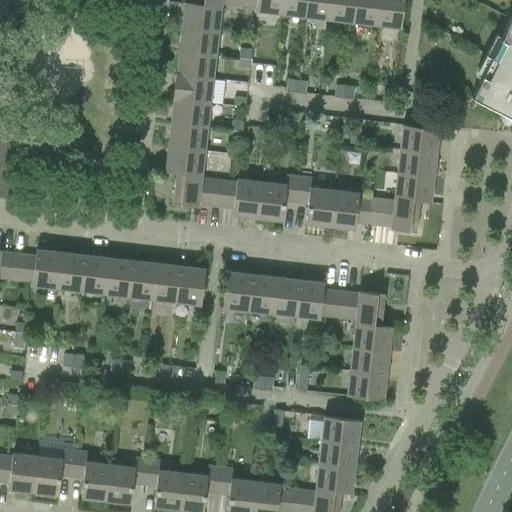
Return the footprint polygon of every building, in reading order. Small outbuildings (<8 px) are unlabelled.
[(256,0),(255,8),(255,11),(279,14),(281,0),(256,0)] [(281,0),(279,14),(303,17),(305,0),(281,0)] [(329,0),(305,0),(303,17),(327,20),(329,0)] [(354,0),(329,0),(327,20),(351,23),(354,0)] [(378,0),(354,0),(351,23),(375,26),(378,0)] [(403,0),(378,0),(375,26),(400,29),(403,0)] [(184,2),(181,27),(217,31),(220,7),(194,4),(184,2)] [(511,13),(470,96),(511,117),(511,13)] [(181,27),(178,51),(214,55),(217,31),(181,27)] [(239,49),(238,58),(250,59),(251,50),(239,49)] [(174,73),(174,75),(211,79),(214,55),(178,51),(175,74),(174,73)] [(238,58),(237,67),(248,68),(249,69),(250,64),(250,59),(238,58)] [(172,97),(171,99),(209,103),(211,79),(174,75),(174,76),(175,76),(173,97),(172,97)] [(284,92),(294,93),(296,81),(286,80),(284,92)] [(296,81),(294,93),(304,94),(305,82),(296,81)] [(332,97),(342,98),(344,86),(334,85),(332,97)] [(344,86),(342,98),(352,99),(353,87),(344,86)] [(381,102),(389,103),(390,91),(382,90),(381,102)] [(234,97),(233,106),(244,108),(245,108),(246,99),(245,99),(234,97)] [(172,100),(170,123),(206,127),(209,103),(171,99),(171,100),(172,100)] [(351,119),(349,142),(357,143),(358,143),(360,121),(359,120),(351,119)] [(231,121),(230,130),(241,131),(242,122),(231,121)] [(170,123),(167,147),(203,151),(206,127),(170,123)] [(401,125),(398,150),(435,154),(438,129),(401,125)] [(241,131),(230,130),(229,139),(240,140),(241,131)] [(164,172),(175,173),(200,176),(203,151),(167,147),(164,172)] [(398,150),(395,174),(432,178),(435,154),(398,150)] [(197,207),(197,205),(200,178),(200,176),(175,173),(171,204),(197,207)] [(393,198),(419,201),(429,203),(432,178),(395,174),(393,198)] [(283,201),(295,203),(298,177),(285,175),(284,185),(266,182),(262,219),(281,221),(283,201)] [(304,224),(323,226),(327,190),(308,187),(309,178),(298,177),(295,203),(307,204),(304,224)] [(197,205),(232,209),(235,182),(200,178),(197,205)] [(232,215),(262,219),(266,182),(235,179),(235,182),(232,209),(232,215)] [(354,230),(354,223),(357,197),(357,193),(327,190),(323,226),(354,230)] [(354,223),(390,227),(392,201),(357,197),(354,223)] [(393,198),(392,201),(390,227),(389,229),(415,232),(419,201),(393,198)] [(35,256),(31,282),(31,286),(56,289),(60,252),(36,249),(35,256)] [(35,256),(0,252),(0,278),(31,282),(35,256)] [(84,255),(60,252),(56,289),(80,291),(84,255)] [(108,257),(84,255),(80,291),(104,294),(108,257)] [(132,260),(108,257),(104,294),(128,297),(132,260)] [(156,263),(132,260),(128,297),(151,300),(156,263)] [(180,266),(156,263),(151,300),(175,303),(180,266)] [(181,266),(180,266),(175,303),(200,305),(204,269),(181,266)] [(222,308),(246,311),(250,274),(249,274),(226,272),(222,308)] [(246,311),(270,314),(274,277),(252,275),(250,274),(246,311)] [(270,314),(294,316),(298,280),(274,277),(270,314)] [(294,316),(319,319),(319,316),(322,290),(323,283),(300,280),(298,280),(294,316)] [(319,316),(354,320),(357,294),(322,290),(319,316)] [(355,320),(354,322),(380,325),(383,294),(358,291),(357,294),(354,320),(355,320)] [(15,322),(14,332),(26,333),(27,323),(26,323),(15,322)] [(354,322),(352,347),(388,351),(391,327),(380,325),(354,322)] [(13,341),(12,347),(21,348),(22,342),(24,343),(25,343),(26,333),(14,332),(13,341)] [(352,347),(349,371),(385,375),(385,374),(388,351),(352,347)] [(62,364),(62,366),(71,367),(72,355),(63,354),(62,361),(62,364)] [(72,355),(71,367),(81,368),(82,356),(72,355)] [(110,359),(108,371),(118,372),(120,360),(110,359)] [(120,360),(118,372),(127,374),(129,361),(120,360)] [(157,365),(156,377),(166,378),(167,366),(166,366),(157,365)] [(167,366),(166,378),(175,379),(177,367),(167,366)] [(299,366),(297,390),(306,391),(308,367),(299,366)] [(9,371),(8,380),(20,381),(21,372),(9,371)] [(214,380),(214,384),(223,385),(223,382),(224,372),(215,371),(215,379),(214,380)] [(385,375),(349,371),(346,396),(382,400),(385,375)] [(253,376),(252,388),(257,388),(262,389),(263,386),(263,384),(264,377),(255,376),(253,376)] [(263,386),(262,389),(266,389),(270,389),(271,377),(269,377),(264,377),(263,384),(263,386)] [(45,380),(44,390),(46,390),(59,391),(60,382),(47,380),(45,380)] [(64,382),(63,392),(69,393),(82,394),(83,384),(70,383),(64,382)] [(6,394),(5,404),(18,405),(18,400),(19,395),(6,394)] [(5,404),(4,413),(17,415),(18,405),(5,404)] [(273,410),(270,435),(279,437),(282,411),(273,410)] [(323,416),(320,440),(357,445),(359,420),(323,416)] [(320,440),(317,465),(354,469),(357,445),(320,440)] [(59,475),(71,477),(74,451),(62,450),(60,459),(37,456),(32,492),(57,495),(59,475)] [(80,498),(105,501),(109,465),(85,462),(86,452),(74,451),(71,477),(83,478),(80,498)] [(8,489),(32,492),(37,456),(11,453),(11,457),(0,455),(0,481),(8,483),(8,489)] [(132,484),(144,485),(147,460),(134,458),(133,467),(109,465),(105,501),(129,504),(132,484)] [(153,506),(178,509),(182,473),(157,470),(158,461),(147,460),(144,485),(155,486),(153,506)] [(317,465),(314,489),(340,492),(351,493),(354,469),(317,465)] [(202,511),(205,492),(216,494),(219,468),(207,466),(206,476),(182,473),(178,509),(199,511),(202,511)] [(225,511),(250,511),(254,482),(230,479),(231,469),(219,468),(216,494),(227,495),(225,511)] [(293,511),(296,490),(279,488),(279,485),(254,482),(250,511),(293,511)] [(296,490),(293,511),(337,511),(340,492),(314,489),(314,492),(296,490)]
